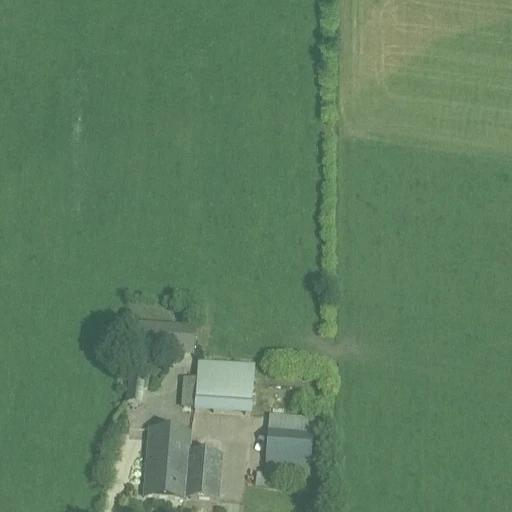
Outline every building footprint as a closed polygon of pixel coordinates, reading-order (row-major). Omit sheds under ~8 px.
[(197,342),(196,322),(170,323),(171,343),(197,342)] [(251,417),(253,385),(254,367),(198,363),(196,381),(185,380),(183,410),(194,410),(194,413),(251,417)] [(125,404),(141,406),(143,384),(127,384),(125,404)] [(264,476),(275,477),(306,479),(307,465),(312,465),(313,436),(312,436),(313,424),(313,420),(268,416),(264,476)] [(186,500),(189,454),(191,434),(149,431),(143,499),(185,502),(186,500)] [(189,454),(186,500),(217,503),(221,456),(189,454)]
